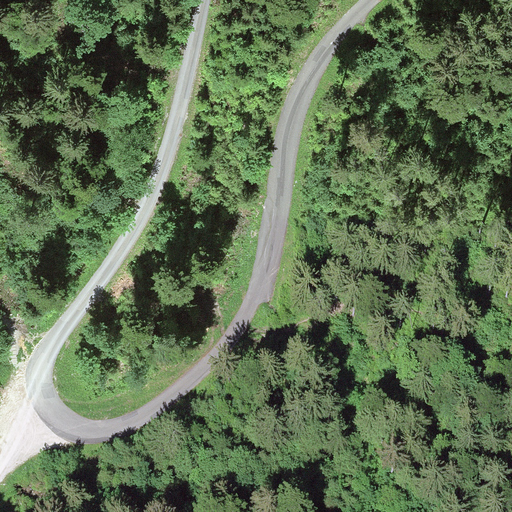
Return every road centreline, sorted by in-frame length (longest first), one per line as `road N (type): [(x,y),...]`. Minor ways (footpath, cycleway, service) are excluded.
road 1 (unclassified): [(370,0),(319,52),(294,98),(259,276),(237,325),(196,375),(153,409),(98,430),(72,424)]
road 2 (unclassified): [(202,0),(176,118),(143,211),(42,363),(47,404),(72,424)]
